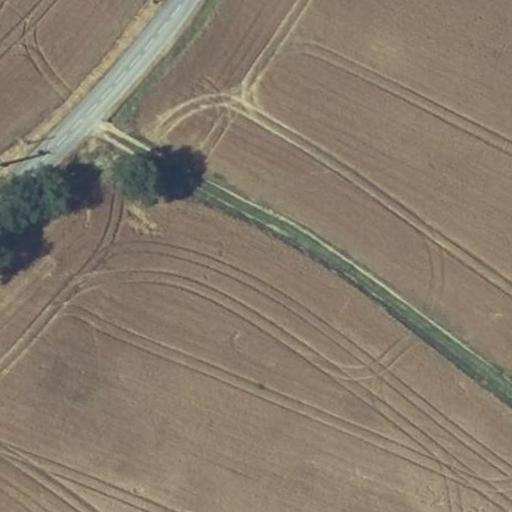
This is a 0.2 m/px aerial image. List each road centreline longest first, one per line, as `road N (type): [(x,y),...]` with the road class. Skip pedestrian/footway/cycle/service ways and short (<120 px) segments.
road 1 (track): [(511,386),(273,216),(82,118)]
road 2 (tertiary): [(0,203),(183,0)]
